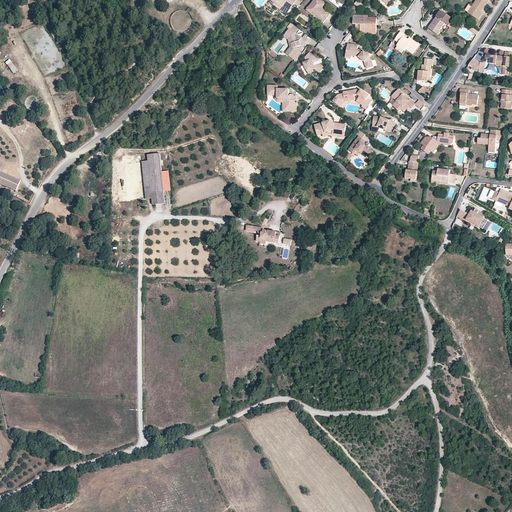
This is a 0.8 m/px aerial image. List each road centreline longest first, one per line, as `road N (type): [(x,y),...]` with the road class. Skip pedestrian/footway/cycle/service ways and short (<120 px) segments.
road 1 (unclassified): [(0,498),(145,444),(178,442),(275,400),(320,413),(386,411),(427,367),(429,327),(417,290),(448,229)]
road 2 (tertiary): [(0,276),(54,174),(129,114),(237,0)]
road 3 (track): [(145,444),(142,231),(181,217),(227,221)]
road 4 (residential): [(377,189),(295,130),(336,80)]
road 5 (track): [(424,372),(441,445),(436,511)]
